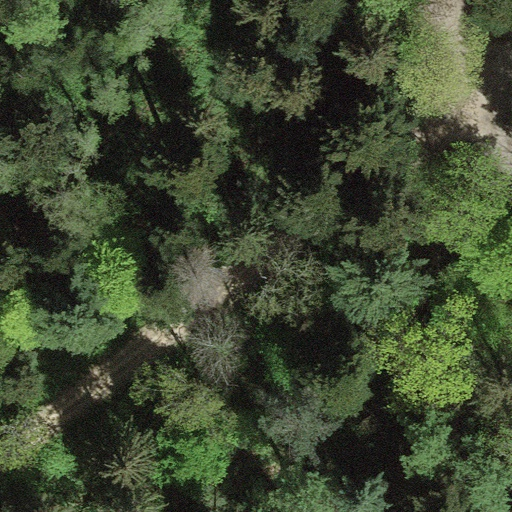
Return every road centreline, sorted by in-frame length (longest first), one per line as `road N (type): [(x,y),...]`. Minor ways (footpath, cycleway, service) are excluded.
road 1 (track): [(0,429),(511,56)]
road 2 (track): [(511,146),(441,0)]
